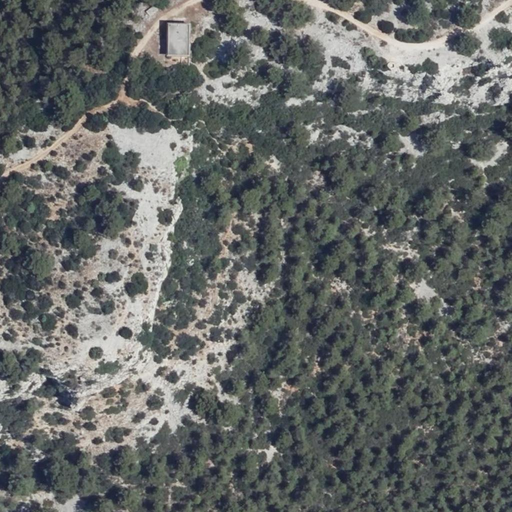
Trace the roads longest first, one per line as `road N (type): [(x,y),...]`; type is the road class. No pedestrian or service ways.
road 1 (track): [(511,0),(442,41),(412,46),(306,0)]
road 2 (track): [(195,0),(149,34),(129,63),(122,96)]
